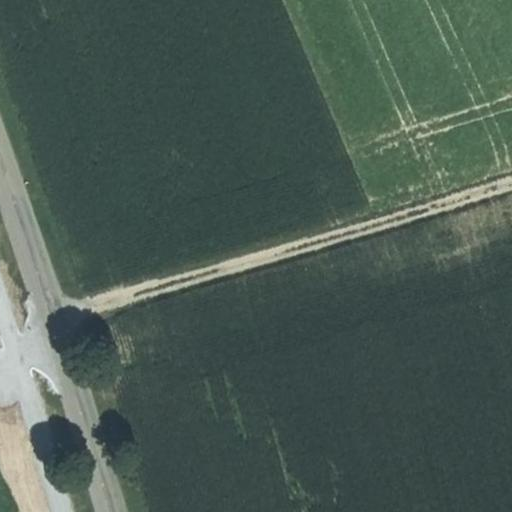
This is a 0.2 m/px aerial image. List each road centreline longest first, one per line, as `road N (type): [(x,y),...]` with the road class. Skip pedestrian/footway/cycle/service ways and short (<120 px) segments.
road 1 (track): [(511,183),(53,320)]
road 2 (tertiary): [(0,171),(114,511)]
